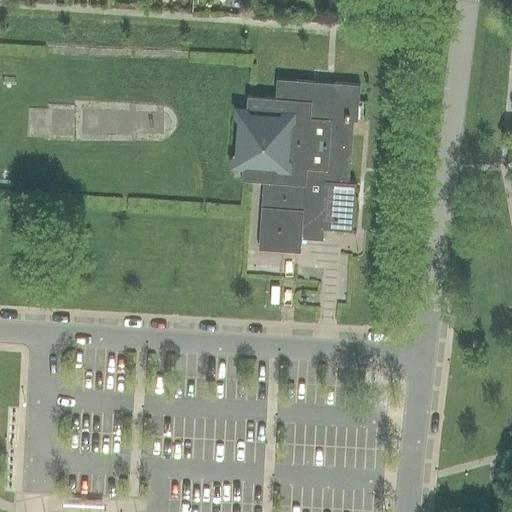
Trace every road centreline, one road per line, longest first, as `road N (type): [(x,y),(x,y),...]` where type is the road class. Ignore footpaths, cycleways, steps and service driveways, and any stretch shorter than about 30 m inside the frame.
road 1 (residential): [(423,358),(0,333)]
road 2 (tertiary): [(423,358),(467,0)]
road 3 (tertiary): [(412,511),(423,358)]
